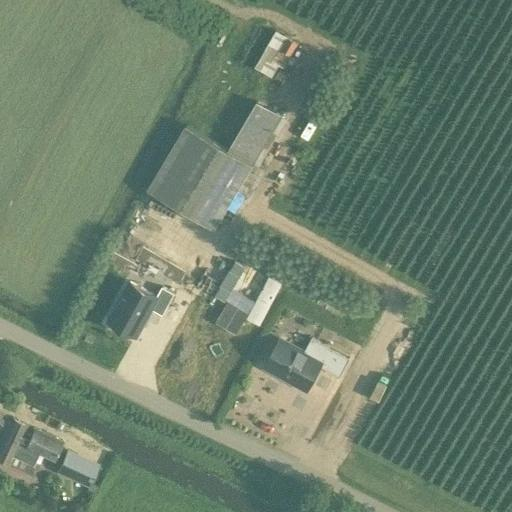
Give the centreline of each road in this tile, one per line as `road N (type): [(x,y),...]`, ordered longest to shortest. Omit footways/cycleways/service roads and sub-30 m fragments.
road 1 (unclassified): [(379,511),(0,328)]
road 2 (track): [(0,237),(140,0)]
